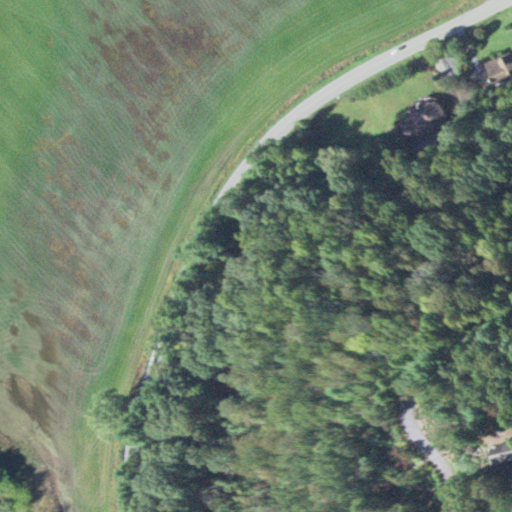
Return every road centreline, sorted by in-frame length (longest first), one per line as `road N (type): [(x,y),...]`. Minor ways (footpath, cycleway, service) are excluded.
road 1 (tertiary): [(129,511),(131,438),(164,321),(189,255),(261,141),(372,64),(505,0)]
road 2 (residential): [(511,305),(447,341),(411,394),(415,426),(451,478),(457,511)]
